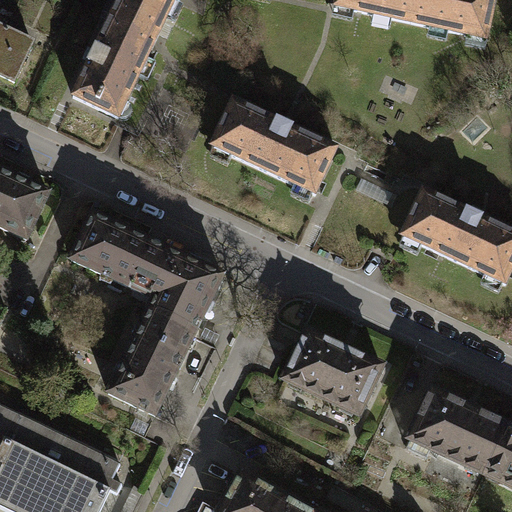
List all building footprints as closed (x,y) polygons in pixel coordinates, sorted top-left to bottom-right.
[(118,0),(110,19),(157,41),(176,0),(118,0)] [(410,24),(415,0),(336,0),(335,8),(410,24)] [(415,0),(410,24),(489,42),(497,0),(415,0)] [(157,41),(110,19),(73,98),(120,120),(157,41)] [(35,44),(6,30),(0,41),(0,76),(16,84),(35,44)] [(332,150),(229,101),(207,147),(311,195),(332,150)] [(0,229),(27,241),(48,194),(0,173),(0,229)] [(355,175),(328,234),(368,252),(375,235),(393,243),(403,221),(393,216),(402,196),(355,175)] [(398,236),(500,285),(511,260),(511,235),(420,191),(398,236)] [(147,314),(195,336),(223,277),(93,216),(71,261),(153,300),(147,314)] [(195,336),(147,314),(109,394),(155,416),(195,336)] [(308,332),(285,381),(361,416),(383,366),(308,332)] [(408,440),(484,475),(507,425),(432,389),(408,440)] [(119,466),(0,407),(0,506),(12,511),(99,511),(110,492),(117,495),(122,485),(112,480),(119,466)] [(511,427),(507,425),(484,475),(511,488),(511,427)] [(310,511),(240,472),(217,511),(310,511)]
